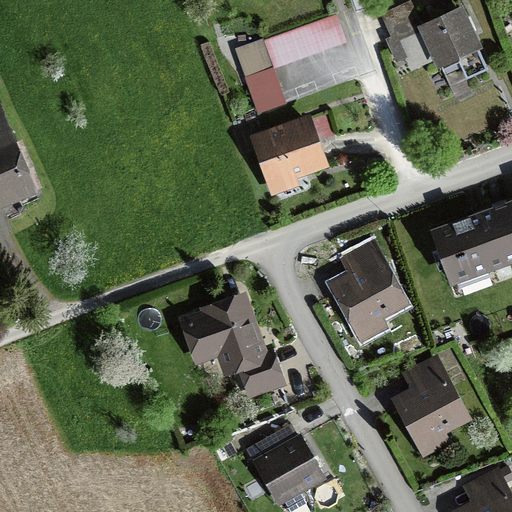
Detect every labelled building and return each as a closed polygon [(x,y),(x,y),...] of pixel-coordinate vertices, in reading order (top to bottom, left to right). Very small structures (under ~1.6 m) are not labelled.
[(391,37),(385,40),(396,64),(409,59),(401,43),(420,34),(417,29),(424,26),(411,0),(410,0),(380,14),(391,37)] [(442,70),(451,90),(489,72),(480,53),(483,52),(463,8),(424,26),(417,29),(420,34),(437,72),(442,70)] [(275,69),(347,44),(337,15),(264,41),(264,39),(234,49),(258,115),(287,105),(275,69)] [(0,211),(38,195),(37,192),(43,189),(22,141),(17,144),(0,104),(0,211)] [(298,180),(329,169),(320,142),(337,136),(329,112),(311,119),(310,116),(249,137),(271,198),(301,187),(298,180)] [(511,203),(508,205),(506,200),(492,205),(494,211),(430,234),(450,290),(460,286),(464,296),(492,286),(488,276),(511,267),(511,203)] [(348,274),(328,285),(361,345),(390,329),(385,321),(411,307),(375,239),(339,258),(348,274)] [(238,367),(248,395),(288,381),(273,340),(266,343),(246,287),(236,290),(235,288),(209,297),(210,300),(199,304),(200,307),(178,314),(195,362),(217,354),(224,372),(238,367)] [(401,374),(410,390),(390,400),(422,460),(452,444),(448,436),(473,423),(437,355),(401,374)] [(327,476),(301,429),(297,431),(291,420),(246,446),(278,503),(285,499),(292,511),(309,511),(312,511),(301,491),(327,476)] [(461,487),(470,503),(453,511),(511,511),(511,493),(507,484),(511,481),(511,472),(508,465),(499,470),(498,467),(461,487)]
